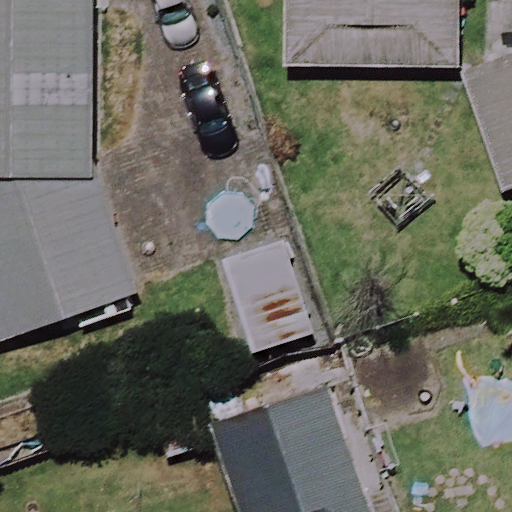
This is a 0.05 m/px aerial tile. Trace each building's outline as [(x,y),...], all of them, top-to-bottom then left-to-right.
[(94,197),(93,0),(0,0),(0,346),(115,310),(94,197)] [(455,71),(455,0),(283,0),(283,68),(455,71)] [(511,187),(511,56),(468,69),(503,190),(511,187)] [(317,338),(291,243),(222,262),(248,357),(317,338)] [(511,424),(511,362),(452,357),(446,418),(511,424)] [(381,511),(335,386),(212,432),(242,511),(381,511)]
